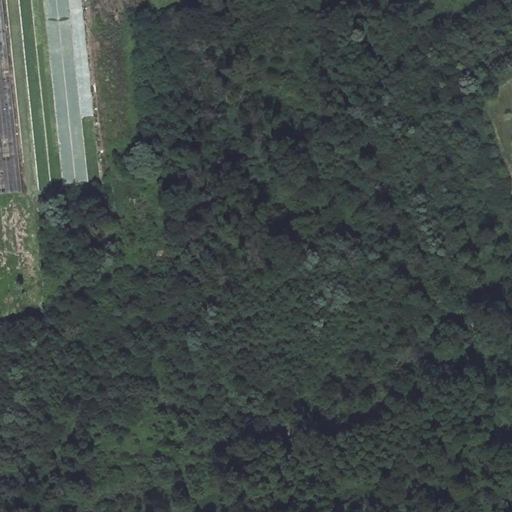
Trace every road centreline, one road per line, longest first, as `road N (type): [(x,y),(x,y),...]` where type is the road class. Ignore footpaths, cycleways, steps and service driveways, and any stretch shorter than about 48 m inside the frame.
road 1 (track): [(326,0),(321,120),(335,194),(293,244),(318,288)]
road 2 (track): [(88,0),(102,149),(126,190)]
